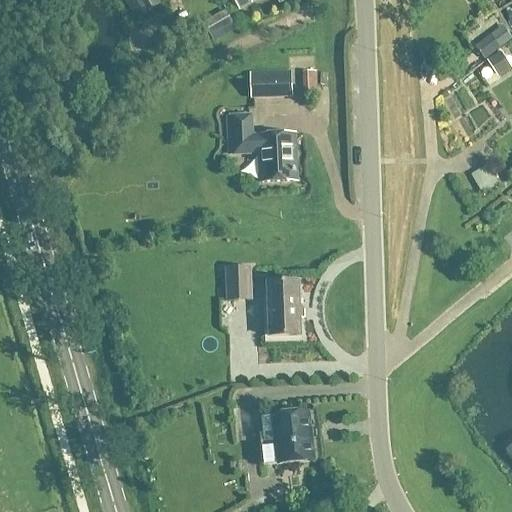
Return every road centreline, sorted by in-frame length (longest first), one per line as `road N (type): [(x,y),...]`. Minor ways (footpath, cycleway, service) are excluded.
road 1 (tertiary): [(402,511),(378,441),(361,0)]
road 2 (secondary): [(114,511),(0,117)]
